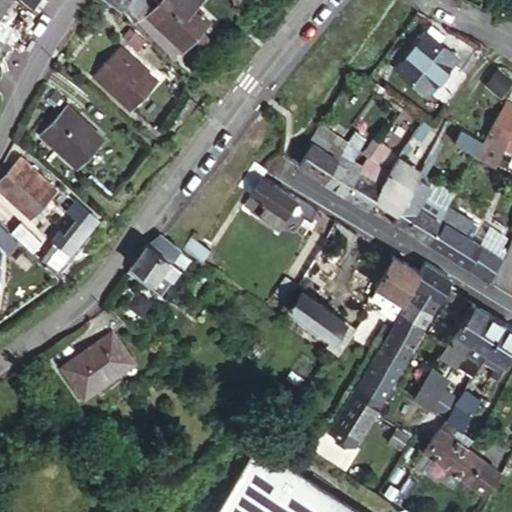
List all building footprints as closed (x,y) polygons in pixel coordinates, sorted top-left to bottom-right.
[(0,0),(0,11),(8,0),(0,0)] [(104,0),(119,9),(124,0),(104,0)] [(162,0),(147,17),(159,27),(158,29),(180,48),(190,38),(198,45),(206,36),(198,29),(207,19),(193,6),(198,0),(162,0)] [(0,41),(9,48),(21,32),(0,17),(0,41)] [(428,96),(461,60),(430,33),(398,69),(428,96)] [(0,60),(9,48),(0,41),(0,60)] [(127,106),(154,76),(131,56),(130,56),(118,46),(93,76),(105,86),(104,87),(127,106)] [(402,109),(406,104),(385,88),(380,94),(402,109)] [(413,108),(406,104),(402,109),(376,145),(386,152),(409,113),(413,108)] [(74,167),(101,137),(77,116),(76,118),(65,108),(40,136),(51,145),(50,147),(74,167)] [(421,121),(426,115),(413,108),(409,113),(421,121)] [(342,145),(345,140),(318,124),(313,130),(309,140),(311,143),(335,158),(342,145)] [(478,148),(483,138),(460,126),(455,136),(478,148)] [(342,145),(356,153),(365,137),(353,129),(345,140),(342,145)] [(311,143),(298,163),(321,179),(335,158),(311,143)] [(335,158),(321,179),(320,181),(342,194),(367,159),(356,153),(342,145),(335,158)] [(377,165),(381,159),(386,152),(376,145),(367,159),(377,165)] [(56,188),(19,157),(0,177),(0,191),(4,195),(3,197),(29,218),(56,188)] [(265,169),(250,159),(228,196),(243,205),(250,194),(259,178),(265,169)] [(367,159),(342,194),(365,208),(373,197),(389,172),(377,165),(367,159)] [(377,165),(389,172),(393,166),(381,159),(377,165)] [(404,171),(393,166),(389,172),(373,197),(385,204),(404,171)] [(416,178),(404,171),(385,204),(399,212),(405,200),(416,178)] [(294,196),(259,178),(250,194),(283,213),(294,196)] [(429,185),(416,178),(405,200),(416,207),(421,198),(429,185)] [(250,194),(243,205),(276,224),(283,213),(250,194)] [(309,203),(294,196),(283,213),(276,224),(292,233),(302,217),(310,221),(317,209),(309,203)] [(421,198),(416,207),(437,220),(443,210),(421,198)] [(399,212),(393,221),(425,241),(437,220),(416,207),(405,200),(399,212)] [(53,275),(95,219),(75,202),(68,211),(78,220),(63,237),(59,233),(39,260),(44,265),(53,275)] [(443,210),(437,220),(465,238),(476,222),(447,202),(443,210)] [(437,220),(425,241),(486,279),(487,278),(488,279),(500,258),(465,238),(437,220)] [(355,234),(334,221),(326,233),(348,247),(353,237),(355,234)] [(19,223),(10,233),(29,251),(39,240),(19,223)] [(14,241),(0,229),(0,248),(5,253),(14,241)] [(190,239),(183,249),(197,259),(205,248),(190,239)] [(146,241),(130,264),(152,279),(167,256),(146,241)] [(411,282),(417,270),(391,256),(374,284),(398,296),(402,299),(402,298),(403,296),(411,282)] [(422,261),(417,270),(411,282),(414,284),(438,298),(446,286),(451,276),(422,261)] [(130,264),(115,285),(137,300),(152,279),(130,264)] [(287,300),(297,282),(285,275),(275,294),(287,300)] [(374,284),(368,295),(391,308),(398,296),(374,284)] [(438,298),(414,284),(406,298),(429,313),(438,298)] [(324,345),(333,350),(337,352),(355,325),(300,288),(287,306),(306,318),(316,325),(331,335),(324,345)] [(461,314),(469,300),(461,295),(452,309),(461,314)] [(399,311),(422,325),(429,313),(406,298),(399,311)] [(487,311),(469,300),(461,314),(451,331),(462,338),(468,341),(487,311)] [(399,311),(391,325),(414,340),(422,325),(399,311)] [(485,352),(503,321),(487,311),(468,341),(463,350),(480,360),(480,359),(485,352)] [(316,325),(306,318),(302,323),(312,330),(316,325)] [(511,326),(503,321),(485,352),(502,363),(511,346),(511,326)] [(391,325),(377,348),(401,362),(414,340),(391,325)] [(61,367),(82,395),(132,358),(111,329),(61,367)] [(451,358),(462,338),(451,331),(445,341),(439,351),(444,354),(451,358)] [(468,341),(462,338),(451,358),(444,354),(442,358),(454,366),(460,357),(463,350),(468,341)] [(401,362),(377,348),(364,371),(388,386),(401,362)] [(480,360),(463,350),(460,357),(476,367),(480,360)] [(485,352),(480,359),(493,366),(488,371),(494,375),(502,363),(485,352)] [(364,371),(355,386),(380,400),(388,386),(364,371)] [(421,384),(438,395),(445,381),(428,371),(421,384)] [(421,384),(414,398),(430,409),(438,395),(421,384)] [(380,400),(355,386),(346,402),(370,417),(380,400)] [(454,427),(459,430),(479,399),(462,390),(452,405),(443,419),(454,427)] [(443,419),(452,405),(438,395),(430,409),(434,412),(443,419)] [(370,417),(346,402),(330,429),(354,443),(367,421),(370,417)] [(454,427),(443,419),(438,427),(449,435),(454,427)] [(492,485),(499,470),(466,447),(449,435),(438,427),(422,451),(430,456),(466,481),(489,496),(494,487),(492,485)] [(357,511),(256,450),(217,511),(357,511)] [(430,456),(422,451),(417,458),(419,459),(425,464),(430,456)] [(425,464),(419,459),(413,467),(419,471),(425,464)] [(494,487),(502,471),(499,470),(492,485),(494,487)]
